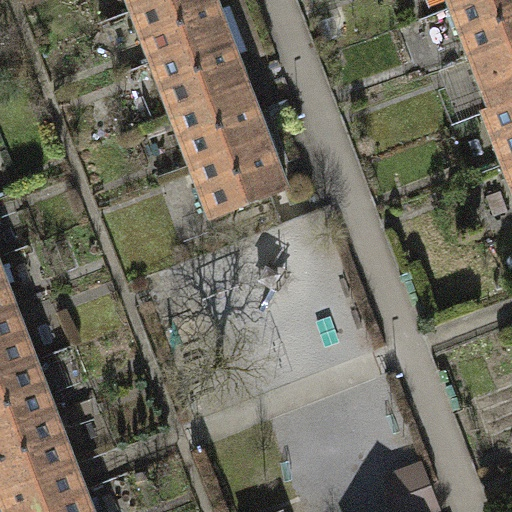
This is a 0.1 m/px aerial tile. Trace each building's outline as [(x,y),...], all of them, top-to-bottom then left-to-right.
[(147,0),(127,7),(147,60),(228,31),(217,0),(147,0)] [(511,0),(441,0),(482,107),(474,109),(511,210),(511,0)] [(147,60),(166,114),(248,84),(228,31),(147,60)] [(166,114),(185,167),(267,137),(248,84),(166,114)] [(185,167),(204,220),(286,190),(267,137),(185,167)] [(0,321),(11,317),(0,287),(0,321)] [(0,321),(0,381),(30,370),(11,317),(0,321)] [(0,381),(0,441),(50,424),(30,370),(0,381)] [(0,502),(70,477),(67,471),(50,424),(0,441),(0,502)] [(389,478),(401,511),(443,511),(426,464),(389,478)] [(0,502),(0,511),(82,511),(70,477),(0,502)]
